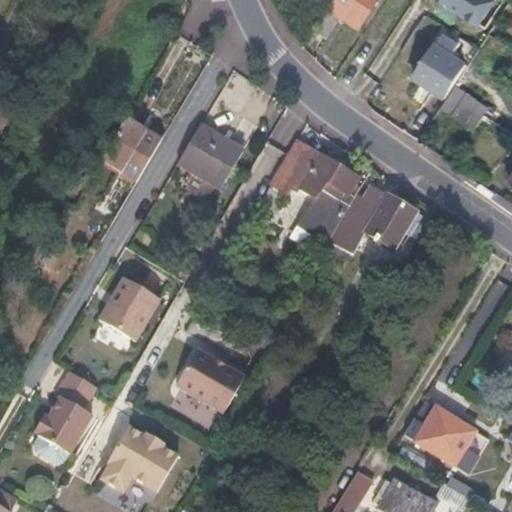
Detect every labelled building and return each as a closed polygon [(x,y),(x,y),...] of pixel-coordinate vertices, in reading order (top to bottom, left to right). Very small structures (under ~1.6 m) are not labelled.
[(380,0),(338,0),(316,36),(328,45),(342,24),(360,35),(380,0)] [(496,0),(434,0),(480,30),(499,2),(496,0)] [(416,86),(447,106),(457,89),(469,70),(439,51),(416,86)] [(491,111),(457,89),(447,106),(442,113),(475,136),(485,121),(491,111)] [(157,146),(122,124),(100,162),(135,184),(157,146)] [(239,158),(195,129),(173,166),(218,194),(239,158)] [(282,205),(290,191),(313,156),(293,144),(264,193),(282,205)] [(296,195),(319,160),(313,156),(290,191),(296,195)] [(314,207),(303,228),(328,244),(352,203),(345,199),(356,182),(319,160),(296,195),(314,207)] [(359,207),(352,203),(328,244),(335,248),(332,253),(344,260),(356,240),(389,259),(412,217),(368,192),(359,207)] [(131,343),(157,302),(119,278),(94,320),(131,343)] [(174,393),(222,420),(243,384),(196,356),(174,393)] [(80,412),(94,390),(67,374),(53,399),(58,402),(47,420),(43,417),(31,437),(35,439),(31,446),(33,457),(53,469),(63,466),(89,417),(80,412)] [(409,443),(457,472),(477,436),(431,408),(409,443)] [(108,471),(110,472),(101,488),(123,501),(132,486),(157,500),(178,465),(162,455),(164,453),(146,442),(144,445),(128,436),(108,471)] [(360,474),(336,511),(354,511),(372,482),(360,474)] [(394,489),(388,486),(375,508),(381,511),(434,511),(436,510),(396,485),(394,489)]
